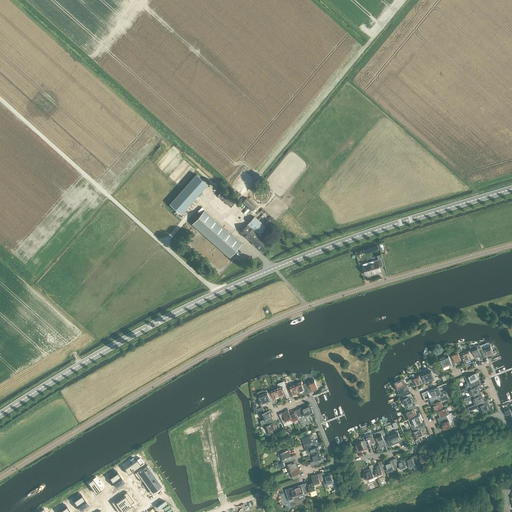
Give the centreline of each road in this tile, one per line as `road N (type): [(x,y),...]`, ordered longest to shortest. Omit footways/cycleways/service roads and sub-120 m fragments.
road 1 (tertiary): [(0,477),(264,324),(511,245)]
road 2 (secondary): [(0,415),(125,338),(274,267),(511,188)]
